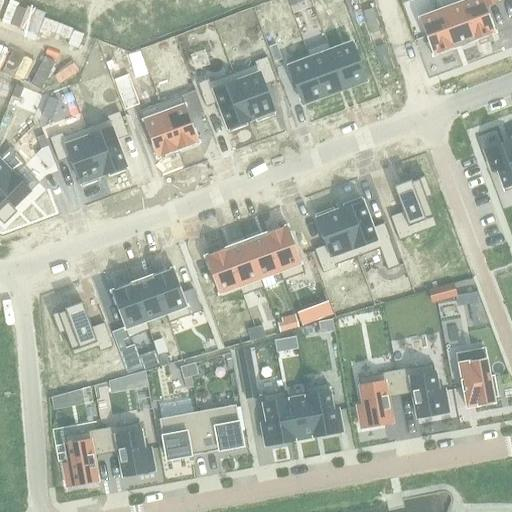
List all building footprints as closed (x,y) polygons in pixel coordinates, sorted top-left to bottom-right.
[(32,14),(37,2),(31,0),(10,0),(9,5),(32,14)] [(437,0),(435,1),(438,10),(439,10),(453,48),(473,40),(458,0),(437,0)] [(458,0),(473,40),(495,32),(482,0),(458,0)] [(438,10),(418,18),(432,55),(453,48),(439,10),(438,10)] [(154,43),(161,41),(157,30),(150,32),(154,43)] [(125,44),(137,44),(136,36),(124,36),(125,44)] [(327,41),(305,49),(307,54),(308,53),(323,96),(343,88),(329,51),(330,50),(327,41)] [(330,50),(329,51),(343,88),(364,81),(351,43),(330,50)] [(307,54),(287,61),(302,103),(323,96),(308,53),(307,54)] [(255,64),(232,72),(249,119),(255,117),(256,121),(273,115),(262,85),(275,81),(266,57),(254,61),(255,64)] [(209,77),(196,82),(205,106),(217,102),(228,131),(246,125),(244,121),(249,119),(232,72),(210,81),(209,77)] [(128,74),(113,79),(124,110),(139,104),(128,74)] [(16,84),(11,95),(19,98),(23,87),(16,84)] [(181,95),(160,103),(177,150),(198,142),(190,119),(203,114),(195,90),(181,95)] [(160,103),(139,111),(156,157),(177,150),(160,103)] [(107,119),(85,127),(102,174),(108,172),(109,175),(126,169),(115,140),(128,135),(119,111),(106,116),(107,119)] [(62,132),(49,137),(58,161),(70,157),(81,186),(98,179),(97,176),(102,174),(85,127),(63,135),(62,132)] [(44,134),(36,137),(40,148),(48,146),(44,134)] [(511,146),(510,141),(484,150),(491,170),(496,168),(505,191),(511,188),(511,146)] [(0,157),(0,187),(13,175),(25,163),(10,148),(0,157)] [(13,175),(0,187),(0,219),(3,223),(15,211),(12,207),(29,191),(13,175)] [(402,211),(390,216),(398,240),(436,226),(425,198),(431,196),(423,175),(410,180),(409,179),(400,183),(392,186),(394,189),(402,211)] [(344,208),(339,210),(356,256),(378,248),(386,270),(399,265),(384,223),(371,227),(360,198),(343,204),(344,208)] [(326,244),(313,248),(322,272),(335,267),(334,264),(356,256),(339,210),(334,212),(332,208),(315,215),(326,244)] [(286,225),(265,233),(279,271),(282,280),(304,272),(286,225)] [(265,233),(245,241),(259,278),(260,278),(279,271),(265,233)] [(245,241),(225,248),(241,290),(240,291),(242,295),(263,287),(260,278),(259,278),(245,241)] [(225,248),(204,256),(219,298),(240,291),(241,290),(225,248)] [(172,268),(151,275),(165,313),(168,322),(189,315),(201,310),(193,288),(181,292),(172,268)] [(151,275),(131,283),(145,321),(146,320),(165,313),(151,275)] [(131,283),(110,291),(127,337),(149,329),(146,320),(145,321),(131,283)] [(452,283),(428,290),(431,302),(456,295),(452,283)] [(64,309),(51,313),(58,334),(64,332),(73,355),(97,346),(99,350),(112,346),(103,322),(91,326),(83,305),(81,302),(73,305),(64,308),(64,309)] [(331,319),(318,322),(320,333),(333,331),(331,319)] [(295,336),(274,340),(276,352),(297,348),(295,336)] [(484,348),(456,353),(461,380),(462,390),(463,390),(465,401),(466,408),(474,406),(494,402),(492,396),(496,395),(492,376),(489,377),(484,348)] [(165,352),(158,354),(161,366),(168,364),(165,352)] [(187,364),(190,376),(198,374),(194,362),(187,364)] [(408,368),(395,370),(399,395),(412,392),(417,416),(447,411),(443,390),(437,391),(432,363),(408,368)] [(183,378),(190,376),(187,364),(180,367),(183,378)] [(252,368),(240,370),(245,398),(257,396),(252,368)] [(363,405),(357,406),(360,427),(391,421),(386,397),(399,395),(395,370),(382,372),(357,377),(363,405)] [(326,382),(304,386),(313,435),(341,430),(337,410),(332,411),(326,382)] [(284,390),(283,390),(292,439),(313,435),(304,386),(304,387),(305,396),(286,400),(284,390)] [(283,390),(261,394),(266,423),(261,424),(265,444),(292,439),(283,390)] [(65,394),(51,397),(53,408),(68,405),(65,394)] [(235,404),(197,411),(204,453),(242,446),(235,404)] [(197,411),(158,418),(166,459),(204,453),(197,411)] [(138,421),(101,428),(105,453),(118,451),(122,475),(153,469),(149,449),(143,450),(138,421)] [(101,428),(63,435),(69,463),(63,465),(66,485),(97,480),(92,455),(105,453),(101,428)] [(7,439),(0,440),(0,497),(17,494),(7,439)]
